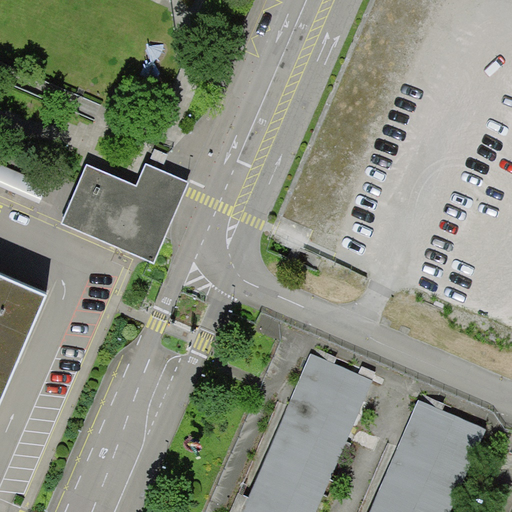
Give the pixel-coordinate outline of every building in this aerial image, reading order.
[(155,8),(134,0),(0,0),(0,75),(62,102),(75,71),(120,90),(155,8)] [(135,180),(85,159),(59,219),(151,258),(185,179),(143,161),(135,180)] [(0,272),(0,405),(50,294),(0,272)] [(312,511),(370,378),(306,350),(235,511),(312,511)] [(448,511),(485,427),(415,397),(365,511),(448,511)]
